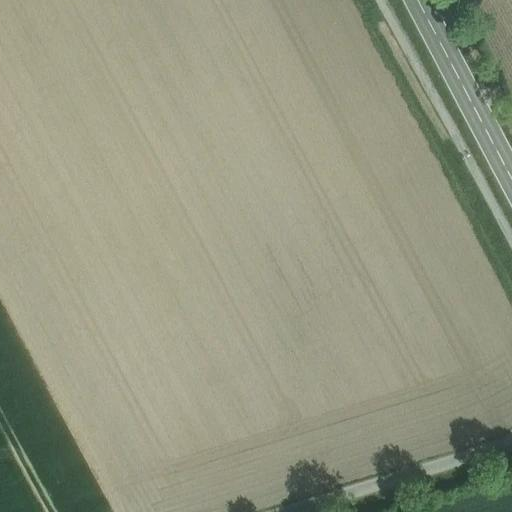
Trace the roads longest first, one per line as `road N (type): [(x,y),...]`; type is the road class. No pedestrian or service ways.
road 1 (track): [(511,436),(279,511)]
road 2 (secondary): [(511,182),(419,0)]
